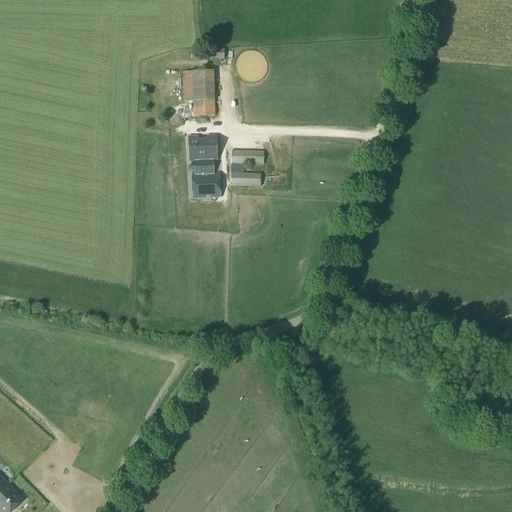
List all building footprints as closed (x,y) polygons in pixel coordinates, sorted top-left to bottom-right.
[(221,60),(222,50),(207,50),(206,60),(221,60)] [(194,130),(215,129),(213,72),(182,73),(183,103),(194,103),(194,130)] [(179,104),(180,121),(189,121),(188,104),(179,104)] [(198,138),(189,138),(190,162),(200,162),(200,176),(192,176),(193,199),(202,199),(202,196),(211,196),(211,199),(220,199),(219,176),(210,176),(209,162),(217,162),(217,154),(216,154),(214,154),(214,145),(216,145),(216,146),(217,146),(216,138),(207,138),(208,142),(199,142),(198,138)] [(263,163),(264,156),(264,154),(231,153),(231,156),(228,156),(228,162),(231,162),(230,187),(260,187),(261,175),(243,175),(243,166),(255,166),(255,163),(263,163)] [(229,216),(245,207),(240,199),(224,207),(229,216)] [(9,511),(22,501),(6,485),(0,491),(0,511),(9,511)]
